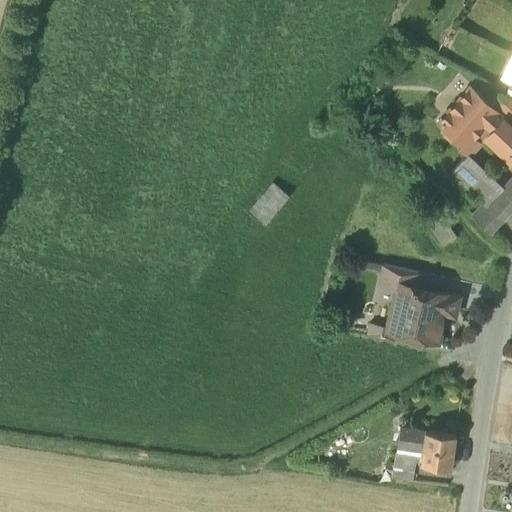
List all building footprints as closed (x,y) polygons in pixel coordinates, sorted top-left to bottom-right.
[(490,104),(471,85),(438,120),(445,127),(444,134),(451,140),(457,138),(458,138),(462,142),(459,145),(469,155),(491,130),(490,129),(502,116),(490,104)] [(511,97),(501,92),(490,104),(502,116),(508,123),(511,118),(511,97)] [(511,125),(508,123),(502,116),(490,129),(491,130),(504,142),(501,145),(511,155),(511,125)] [(511,178),(502,189),(466,155),(452,170),(485,202),(502,218),(511,207),(511,178)] [(295,194),(278,179),(253,207),(272,223),(295,194)] [(444,249),(459,239),(436,202),(420,211),(444,249)] [(502,218),(485,202),(472,216),(491,231),(502,218)] [(418,272),(383,264),(379,284),(396,288),(398,282),(415,286),(418,272)] [(415,286),(398,282),(396,288),(388,325),(388,326),(395,328),(438,338),(444,312),(454,314),(458,296),(415,286)] [(388,325),(370,321),(367,334),(392,340),(395,328),(388,326),(388,325)] [(425,429),(399,426),(397,444),(423,447),(425,429)] [(455,433),(425,429),(423,447),(421,462),(424,462),(432,463),(451,466),(455,433)] [(413,469),(392,467),(391,480),(412,482),(413,469)]
